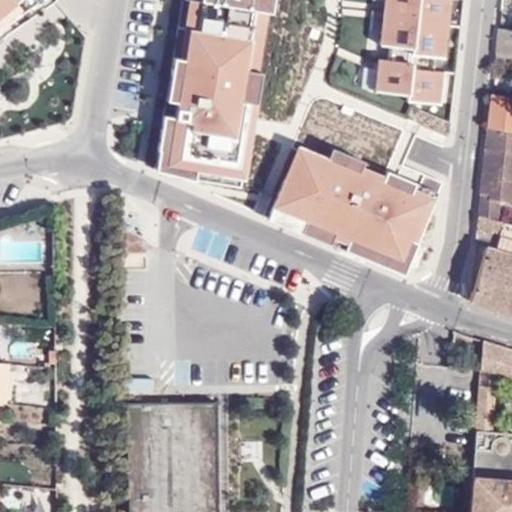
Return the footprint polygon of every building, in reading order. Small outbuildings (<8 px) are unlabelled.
[(0,0),(0,16),(19,0),(0,0)] [(181,0),(180,12),(269,25),(273,0),(181,0)] [(415,0),(380,0),(375,35),(409,40),(415,0)] [(415,0),(409,40),(444,45),(451,0),(415,0)] [(269,25),(180,12),(155,168),(241,178),(269,25)] [(511,29),(500,28),(496,65),(511,67),(511,29)] [(407,55),(373,50),(368,83),(403,87),(407,55)] [(442,59),(407,55),(403,87),(437,92),(442,59)] [(511,96),(493,93),(489,127),(511,131),(511,96)] [(511,131),(489,127),(488,136),(511,138),(511,131)] [(294,134),(261,213),(351,251),(404,273),(433,192),(294,134)] [(511,138),(488,136),(481,193),(490,194),(489,199),(499,200),(511,201),(511,138)] [(490,194),(481,193),(478,215),(497,221),(499,200),(489,199),(490,194)] [(478,215),(476,233),(497,239),(503,223),(497,221),(478,215)] [(472,292),(469,301),(506,313),(511,290),(511,225),(503,223),(497,239),(494,249),(485,247),(472,292)] [(475,245),(469,292),(472,292),(485,247),(475,245)] [(492,430),(497,377),(511,382),(511,350),(483,341),(477,418),(476,429),(492,430)] [(0,401),(5,402),(10,362),(0,361),(0,401)] [(129,511),(216,511),(214,413),(127,415),(129,511)] [(511,511),(511,437),(508,435),(505,434),(502,434),(498,434),(495,436),(495,431),(492,430),(476,429),(474,448),(482,449),(480,476),(473,476),(472,485),(470,511),(511,511)] [(474,448),(473,476),(480,476),(482,449),(474,448)]
